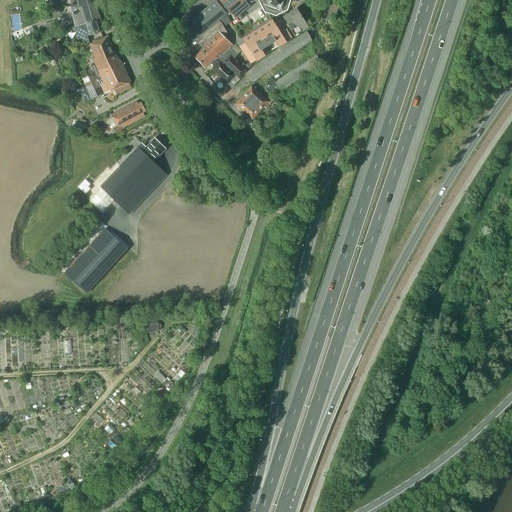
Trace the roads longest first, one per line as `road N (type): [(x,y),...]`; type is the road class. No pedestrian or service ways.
road 1 (trunk): [(281,511),(452,0)]
road 2 (trunk): [(430,0),(262,509)]
road 3 (trunk): [(376,0),(286,336),(262,509)]
road 4 (trunk): [(282,511),(388,286),(511,88)]
road 5 (primary): [(366,511),(511,400)]
road 6 (residential): [(256,132),(175,45),(160,43),(129,61)]
road 7 (residential): [(210,162),(172,132),(129,61)]
